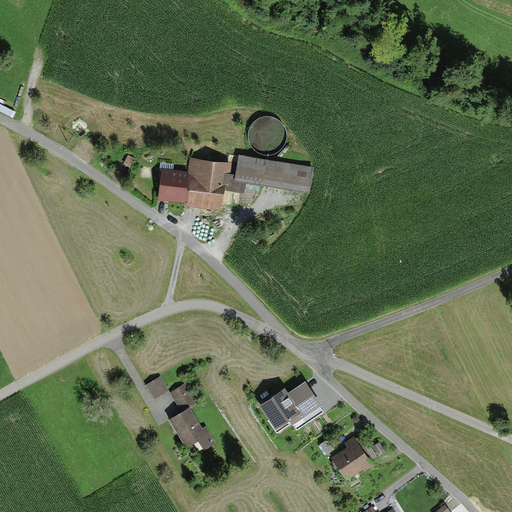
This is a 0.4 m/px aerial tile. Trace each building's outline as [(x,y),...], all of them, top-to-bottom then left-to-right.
[(236,166),(188,160),(186,173),(161,170),(157,198),(191,202),(217,205),(219,190),(240,193),(242,181),(305,189),(308,168),(237,159),(236,166)] [(228,217),(212,217),(212,227),(228,227),(228,217)] [(164,388),(157,378),(144,387),(151,397),(164,388)] [(185,411),(195,403),(180,383),(166,393),(179,409),(165,420),(184,445),(189,442),(196,451),(212,438),(202,425),(198,428),(185,411)] [(297,428),(321,413),(303,384),(285,395),(282,390),(258,405),(274,429),(291,419),(297,428)] [(341,481),(374,459),(357,430),(339,442),(342,449),(327,459),(341,481)] [(389,511),(389,510),(386,511),(376,511),(370,502),(356,511),(389,511)]
